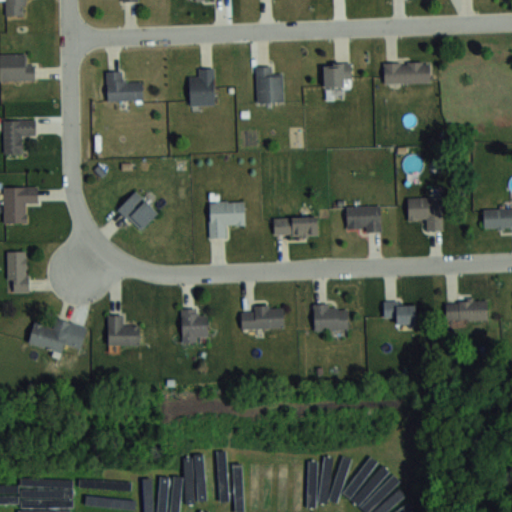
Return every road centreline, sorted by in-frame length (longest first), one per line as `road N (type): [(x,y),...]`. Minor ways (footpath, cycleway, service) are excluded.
road 1 (residential): [(66,40),(511,21)]
road 2 (residential): [(77,266),(119,260),(152,272),(511,258)]
road 3 (residential): [(64,0),(69,188),(81,218),(77,266)]
